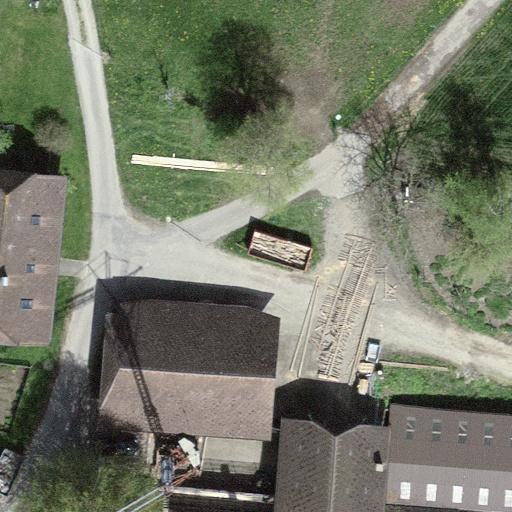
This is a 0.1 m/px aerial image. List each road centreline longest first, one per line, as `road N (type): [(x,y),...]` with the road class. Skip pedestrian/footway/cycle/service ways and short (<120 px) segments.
road 1 (track): [(109,268),(231,220),(318,166),(489,0)]
road 2 (track): [(109,268),(102,163),(75,0)]
road 3 (unclassified): [(10,511),(64,399),(109,268)]
